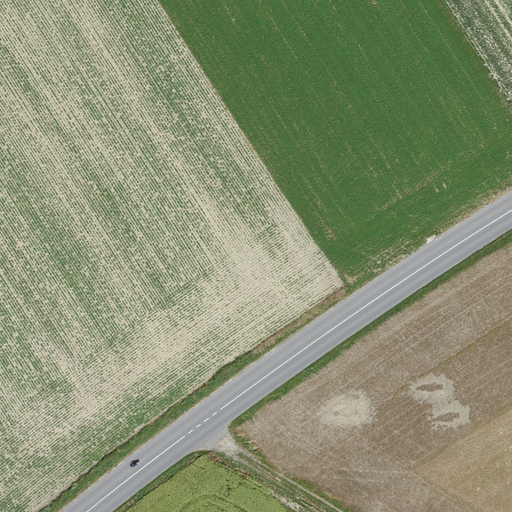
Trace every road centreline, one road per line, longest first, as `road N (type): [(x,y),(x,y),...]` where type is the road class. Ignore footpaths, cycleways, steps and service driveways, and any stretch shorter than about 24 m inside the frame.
road 1 (secondary): [(511,210),(334,327),(87,511)]
road 2 (track): [(202,423),(334,511)]
